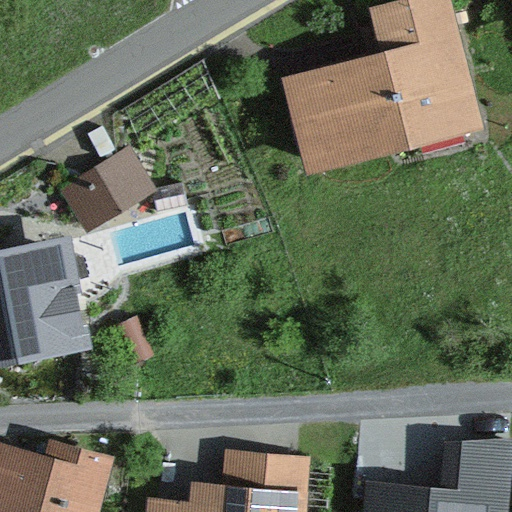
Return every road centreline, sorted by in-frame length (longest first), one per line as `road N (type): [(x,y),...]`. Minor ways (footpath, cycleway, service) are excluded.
road 1 (residential): [(0,418),(511,396)]
road 2 (tertiary): [(231,0),(0,139)]
